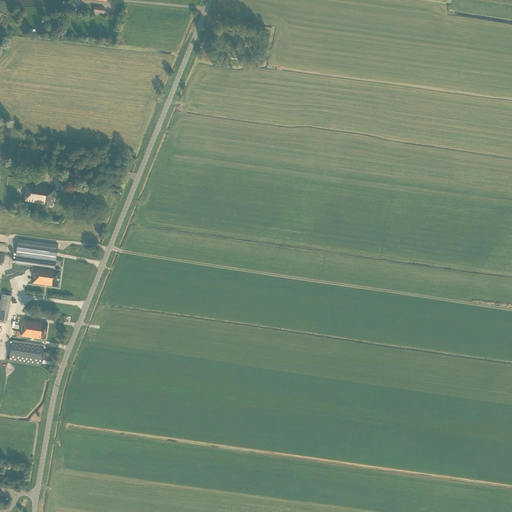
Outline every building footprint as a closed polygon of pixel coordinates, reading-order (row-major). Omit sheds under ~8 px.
[(34,149),(19,147),(17,158),(33,160),(34,149)] [(49,205),(53,206),(56,187),(41,185),(26,183),(24,201),(36,203),(45,204),(46,204),(46,206),(49,206),(49,205)] [(56,261),(58,244),(18,239),(16,255),(34,258),(33,271),(34,271),(32,283),(58,287),(59,282),(61,270),(52,269),(53,264),(55,264),(56,261)] [(12,296),(5,295),(3,294),(2,294),(0,304),(0,319),(7,321),(9,311),(12,296)] [(45,341),(48,325),(41,324),(42,320),(37,320),(36,323),(23,321),(20,342),(12,340),(9,361),(41,366),(45,341)]
